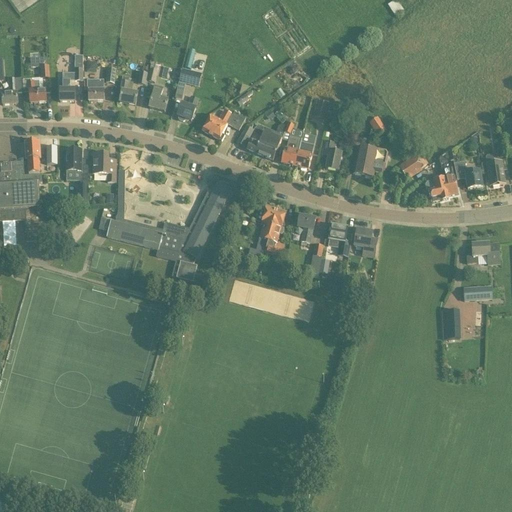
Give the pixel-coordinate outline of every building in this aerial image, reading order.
[(394,15),(403,12),(399,1),(390,4),(394,15)] [(62,78),(63,91),(60,91),(60,104),(75,103),(75,91),(70,91),(70,82),(83,82),(83,58),(74,58),(74,78),(62,78)] [(47,59),(30,60),(31,69),(40,68),(41,80),(50,80),(49,67),(48,67),(47,59)] [(87,63),(86,73),(96,74),(96,70),(99,70),(99,67),(97,67),(97,63),(87,63)] [(153,65),(151,65),(147,83),(155,85),(160,66),(153,65)] [(139,73),(137,86),(146,87),(149,68),(144,67),(142,74),(139,73)] [(107,69),(106,84),(114,85),(116,70),(107,69)] [(182,71),(179,84),(198,89),(201,76),(182,71)] [(138,95),(126,93),(129,80),(123,78),(120,92),(122,92),(120,104),(135,107),(138,95)] [(21,80),(8,81),(9,95),(2,96),(3,106),(18,105),(17,95),(22,95),(21,80)] [(233,80),(230,93),(239,95),(242,86),(243,83),(233,80)] [(45,92),(40,92),(39,82),(27,83),(27,84),(23,84),(23,93),(29,93),(30,105),(46,104),(45,92)] [(104,103),(104,92),(104,82),(87,82),(87,93),(89,93),(89,103),(104,103)] [(182,102),(185,86),(178,85),(175,100),(182,102)] [(168,102),(161,100),(163,89),(155,87),(149,110),(165,114),(168,102)] [(246,95),(236,102),(241,107),(250,100),(248,98),(252,95),(250,92),(246,95)] [(191,123),(196,110),(199,101),(191,98),(188,107),(182,105),(178,118),(191,123)] [(317,102),(313,119),(326,122),(330,105),(317,102)] [(219,141),(227,126),(239,132),(246,120),(234,114),(233,117),(224,112),(219,121),(211,117),(203,133),(219,141)] [(270,112),(265,116),(270,123),(275,118),(270,112)] [(377,119),(369,125),(378,138),(386,132),(377,119)] [(288,124),(284,134),(291,136),(294,127),(288,124)] [(254,132),(246,128),(236,145),(244,149),(254,132)] [(273,162),(283,137),(274,134),(273,137),(264,134),(259,146),(250,142),(247,151),(255,154),(255,155),(273,162)] [(281,165),(295,168),(300,144),(301,141),(289,138),(286,150),(285,150),(281,165)] [(26,161),(27,161),(28,173),(40,172),(39,160),(40,160),(39,143),(25,143),(26,161)] [(342,155),(334,153),(336,145),(324,143),(321,157),(328,159),(326,170),(338,173),(342,155)] [(314,147),(300,144),(295,168),(308,172),(314,147)] [(57,148),(46,148),(47,166),(57,166),(57,148)] [(372,179),(374,172),(381,174),(383,172),(387,155),(385,153),(378,151),(378,153),(359,149),(353,175),(372,179)] [(80,173),(80,186),(78,186),(77,205),(88,205),(88,187),(88,162),(82,162),(82,152),(67,152),(66,173),(80,173)] [(458,196),(454,178),(450,164),(453,163),(452,160),(450,152),(438,160),(440,166),(441,166),(442,172),(444,172),(446,180),(434,183),(436,192),(431,193),(432,200),(441,197),(442,202),(448,201),(447,198),(458,196)] [(505,185),(503,173),(508,172),(505,154),(487,157),(485,159),(490,187),(505,185)] [(93,176),(107,176),(107,185),(117,185),(117,162),(108,162),(108,156),(93,155),(93,176)] [(420,155),(399,170),(408,181),(422,172),(421,170),(428,165),(420,155)] [(479,172),(472,174),(472,169),(465,170),(464,164),(457,165),(456,160),(452,160),(453,163),(457,182),(466,180),(468,191),(482,188),(479,172)] [(24,177),(23,164),(0,165),(0,222),(1,223),(25,222),(26,243),(62,241),(61,223),(51,224),(51,216),(35,217),(34,209),(39,209),(37,185),(42,185),(41,176),(24,177)] [(124,221),(124,213),(118,213),(115,224),(111,222),(106,239),(158,252),(156,258),(176,263),(172,278),(193,284),(197,268),(193,267),(196,260),(197,260),(231,191),(218,185),(213,195),(208,193),(189,232),(164,228),(163,232),(124,221)] [(276,245),(279,235),(281,236),(282,235),(284,231),(283,230),(281,229),(286,214),(266,209),(262,224),(264,225),(256,253),(250,251),(247,261),(260,265),(267,243),(268,243),(266,249),(265,254),(281,259),(284,247),(276,245)] [(297,229),(303,230),(301,243),(311,245),(316,219),(300,216),(297,229)] [(331,227),(329,242),(327,248),(338,250),(337,258),(348,260),(352,237),(346,236),(347,230),(331,227)] [(354,248),(363,250),(362,259),(374,261),(378,240),(372,239),(373,234),(365,233),(365,232),(365,231),(360,230),(359,231),(359,232),(357,232),(354,248)] [(488,267),(500,266),(499,246),(489,247),(489,245),(472,247),(473,258),(467,258),(467,266),(478,265),(478,259),(488,258),(488,267)] [(323,248),(314,246),(311,266),(319,267),(323,248)] [(331,273),(329,283),(343,284),(344,275),(331,273)] [(371,283),(356,280),(354,289),(370,291),(371,283)] [(492,301),(492,289),(464,291),(465,303),(492,301)] [(461,341),(460,312),(442,313),(443,341),(461,341)]
